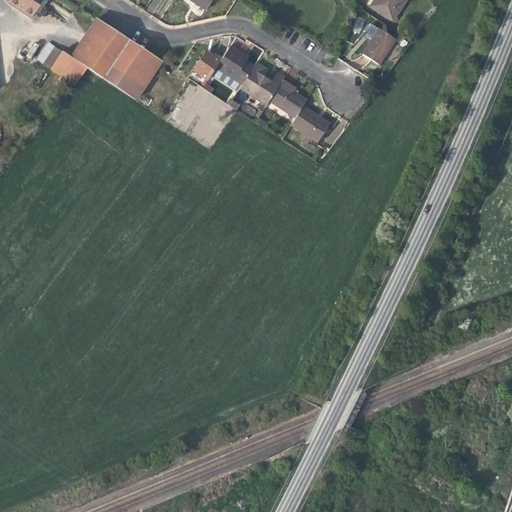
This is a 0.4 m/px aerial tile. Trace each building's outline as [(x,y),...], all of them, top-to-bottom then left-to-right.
[(41,0),(6,0),(19,8),(31,16),(41,0)] [(189,0),(197,5),(205,10),(211,0),(189,0)] [(405,0),(378,0),(373,8),(392,20),(405,0)] [(97,18),(71,56),(87,67),(137,100),(163,62),(97,18)] [(366,33),(372,37),(378,29),(371,25),(366,33)] [(395,39),(378,28),(378,29),(372,37),(370,41),(361,54),(378,65),(395,39)] [(37,59),(50,67),(62,50),(49,41),(37,59)] [(230,46),(222,59),(216,67),(242,85),(254,67),(246,61),(248,58),(242,54),(230,46)] [(75,84),(87,67),(71,56),(62,50),(50,67),(75,84)] [(208,80),(216,67),(222,59),(216,55),(213,53),(212,55),(205,51),(192,70),(208,80)] [(268,70),(257,63),(254,67),(242,85),(240,88),(251,96),(266,105),(269,101),(282,80),(283,79),(276,74),(272,80),(270,82),(264,77),(265,75),(268,70)] [(269,101),(295,118),(302,106),(306,101),(293,92),(296,89),(294,88),(282,80),(269,101)] [(253,116),(256,110),(244,103),(240,109),(253,116)] [(317,115),(302,106),(295,118),(290,125),(317,142),(327,128),(314,120),(317,115)] [(321,118),(317,115),(314,120),(327,128),(329,124),(321,118)]
